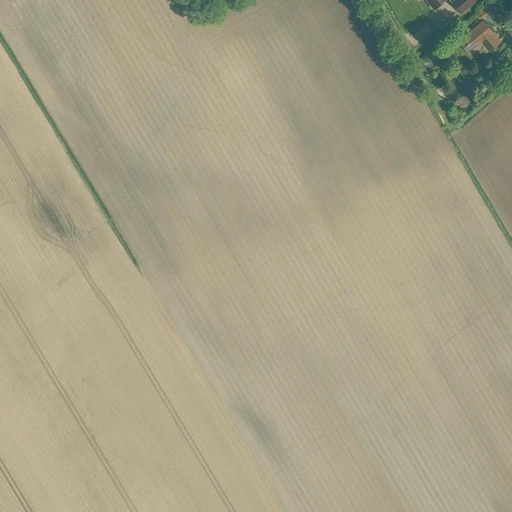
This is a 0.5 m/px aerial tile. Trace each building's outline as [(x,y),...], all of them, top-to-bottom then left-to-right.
[(426,0),(435,9),(445,0),(426,0)] [(453,0),(451,2),(461,13),(476,0),(453,0)] [(504,2),(502,0),(492,0),(490,3),(492,5),(481,14),(485,20),(496,10),(495,9),(504,2)] [(434,30),(426,21),(415,31),(423,40),(434,30)] [(501,42),(483,21),(459,41),(470,54),(477,48),(484,57),(501,42)]
